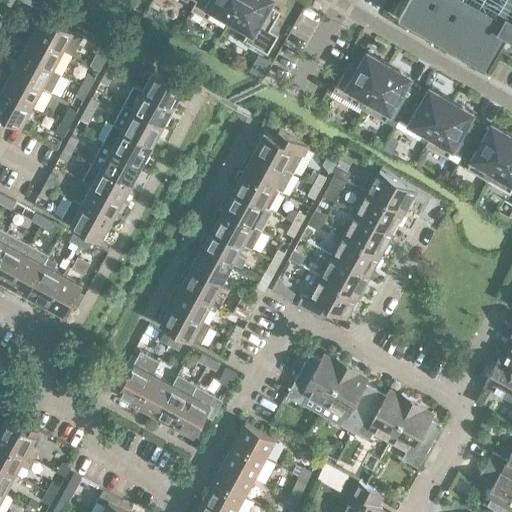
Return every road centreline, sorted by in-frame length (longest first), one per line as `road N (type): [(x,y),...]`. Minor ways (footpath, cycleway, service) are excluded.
road 1 (residential): [(175,495),(205,465),(290,310),(357,345)]
road 2 (residential): [(175,495),(96,449),(84,422),(51,394),(24,314),(0,301)]
road 3 (residential): [(511,108),(340,9)]
road 4 (residential): [(357,345),(437,199)]
road 5 (residential): [(455,396),(472,405),(414,511)]
